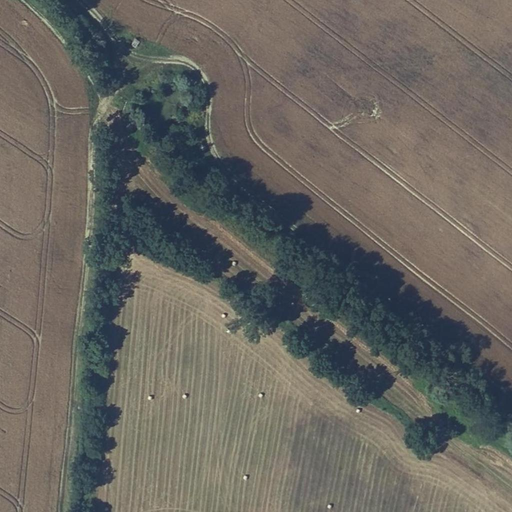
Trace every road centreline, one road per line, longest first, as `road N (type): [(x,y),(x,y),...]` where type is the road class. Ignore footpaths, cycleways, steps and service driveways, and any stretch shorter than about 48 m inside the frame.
road 1 (track): [(210,83),(182,62),(136,69),(93,127),(62,511)]
road 2 (track): [(29,0),(89,68),(103,106)]
